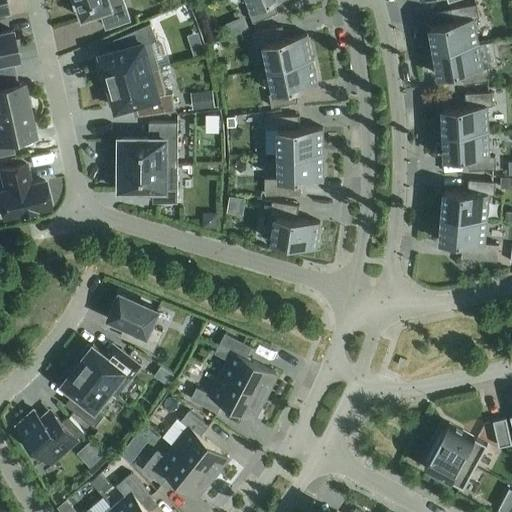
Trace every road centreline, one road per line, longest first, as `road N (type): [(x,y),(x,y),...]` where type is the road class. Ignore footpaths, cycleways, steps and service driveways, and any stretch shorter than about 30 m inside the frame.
road 1 (unclassified): [(383,303),(400,131),(378,0)]
road 2 (unclassified): [(344,2),(368,133),(351,295)]
road 3 (residential): [(351,295),(107,218),(84,218)]
road 4 (residential): [(84,218),(34,0)]
road 5 (unclassified): [(357,376),(406,392),(511,367)]
road 6 (residential): [(90,283),(60,336),(0,398)]
road 7 (unclassified): [(511,288),(429,306),(383,303)]
